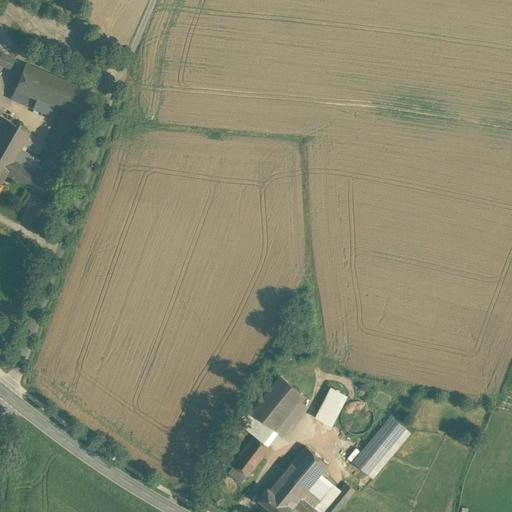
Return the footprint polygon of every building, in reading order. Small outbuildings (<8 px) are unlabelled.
[(90,90),(25,63),(11,98),(25,105),(29,95),(37,98),(33,108),(59,119),(36,173),(24,166),(14,160),(20,149),(30,132),(4,118),(0,124),(0,168),(7,172),(6,173),(45,195),(52,182),(90,90)] [(30,154),(20,149),(14,160),(24,166),(30,154)] [(281,376),(252,411),(276,431),(301,401),(305,395),(281,376)] [(331,387),(318,414),(326,418),(339,392),(331,387)] [(326,418),(325,419),(332,424),(346,398),(339,392),(326,418)] [(301,401),(276,431),(278,432),(282,436),(307,406),(301,401)] [(373,423),(374,417),(373,410),(369,405),(364,402),(357,401),(351,402),(346,405),(343,411),(341,417),(343,423),(346,428),(352,432),(358,433),(364,432),(369,428),(373,423)] [(276,431),(252,411),(248,407),(237,421),(255,434),(269,445),(278,432),(276,431)] [(361,451),(353,462),(368,474),(406,428),(391,415),(361,451)] [(411,432),(406,428),(368,474),(373,478),(411,432)] [(269,445),(255,434),(233,463),(234,464),(246,474),(248,476),(271,446),(269,445)] [(306,446),(270,489),(293,508),(296,505),(304,511),(336,511),(355,490),(347,483),(341,490),(322,511),(321,511),(303,496),(321,473),(329,464),(306,446)] [(356,447),(348,458),(353,462),(361,451),(356,447)] [(246,474),(234,464),(228,472),(240,481),(246,474)] [(303,496),(321,511),(322,511),(341,490),(321,473),(303,496)] [(270,489),(268,488),(259,499),(274,511),(290,511),(293,508),(270,489)]
